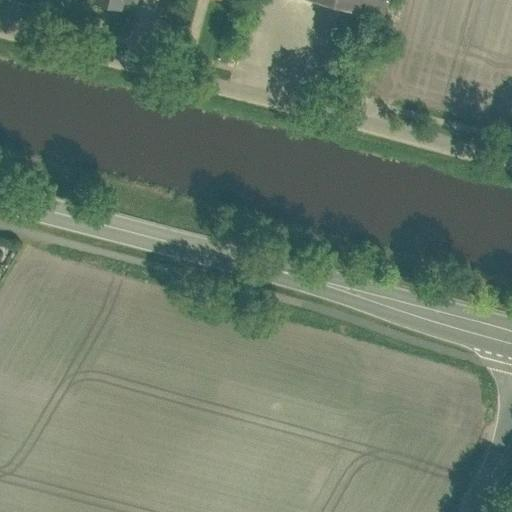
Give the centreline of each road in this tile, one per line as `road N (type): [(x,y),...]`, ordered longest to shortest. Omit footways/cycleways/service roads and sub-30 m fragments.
road 1 (primary): [(0,196),(511,333)]
road 2 (unclassified): [(0,28),(511,163)]
